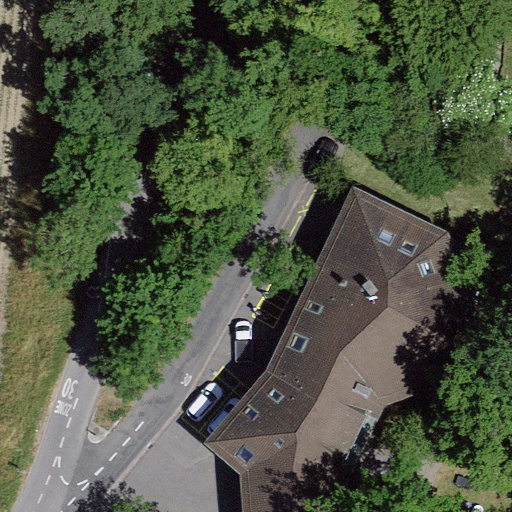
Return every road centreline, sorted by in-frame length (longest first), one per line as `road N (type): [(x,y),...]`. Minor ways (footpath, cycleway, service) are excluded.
road 1 (residential): [(32,511),(144,177)]
road 2 (unclassified): [(144,177),(196,0)]
